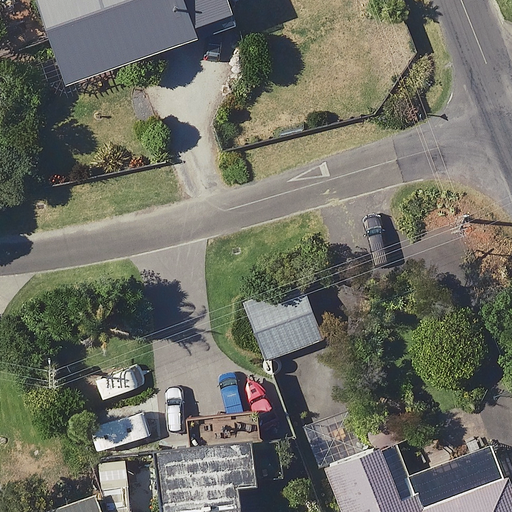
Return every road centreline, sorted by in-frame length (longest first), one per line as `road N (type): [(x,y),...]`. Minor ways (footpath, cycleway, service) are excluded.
road 1 (residential): [(511,124),(154,229),(0,256)]
road 2 (residential): [(463,0),(511,118)]
